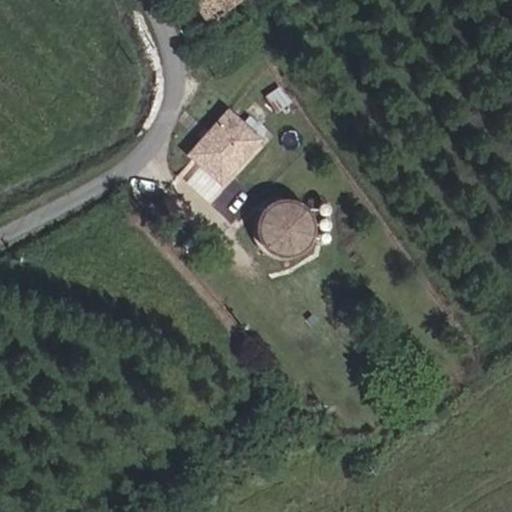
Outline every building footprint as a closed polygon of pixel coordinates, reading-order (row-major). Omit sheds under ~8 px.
[(188,0),(206,26),(243,0),(188,0)] [(190,159),(219,189),(261,148),(232,119),(190,159)] [(275,203),(264,212),(258,224),(257,236),(260,246),(268,253),(278,258),(291,260),(308,252),(315,242),(317,230),(312,217),(307,209),(295,202),(284,201),(275,203)] [(293,273),(290,278),(291,287),(295,293),(301,297),(309,298),(318,294),(321,284),(318,274),(309,269),(299,269),(293,273)] [(355,314),(355,320),(362,327),(368,326),(376,320),(375,313),(370,307),(364,306),(358,309),(355,314)]
